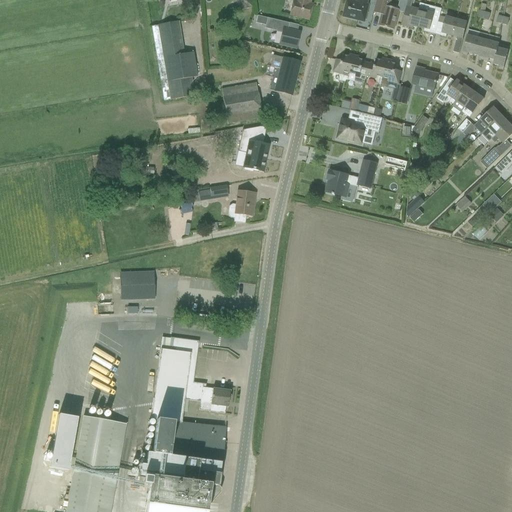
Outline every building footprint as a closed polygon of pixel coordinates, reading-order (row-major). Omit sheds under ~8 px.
[(251,7),(249,0),(237,0),(238,1),(243,0),(244,8),(251,7)] [(292,0),(288,15),(307,20),(311,5),(309,4),(310,0),(292,0)] [(364,23),(367,13),(368,6),(366,5),(366,0),(357,0),(357,3),(347,0),(342,17),(364,23)] [(384,0),(376,0),(376,4),(373,13),(381,15),(378,26),(394,31),(399,12),(404,14),(407,2),(407,0),(399,0),(398,7),(390,5),(391,2),(384,0)] [(407,0),(407,2),(404,14),(401,26),(412,29),(413,26),(418,28),(424,5),(419,4),(418,10),(411,8),(413,0),(411,0),(407,0)] [(424,5),(418,28),(424,29),(423,32),(434,35),(439,16),(441,9),(424,5)] [(257,16),(255,23),(265,26),(264,29),(281,33),(278,45),(295,49),(298,38),(295,38),(297,33),(297,32),(296,32),(287,30),(288,24),(257,16)] [(439,16),(434,35),(446,38),(446,35),(451,36),(456,20),(439,16)] [(456,20),(451,36),(457,38),(457,41),(456,40),(452,53),(459,54),(461,45),(467,23),(456,20)] [(178,23),(151,27),(163,101),(169,100),(169,99),(194,95),(191,78),(196,77),(192,53),(183,55),(178,23)] [(468,30),(464,45),(462,55),(467,56),(468,54),(473,55),(478,35),(479,33),(468,30)] [(478,35),(473,55),(479,57),(478,59),(483,61),(488,42),(489,37),(478,35)] [(488,42),(483,61),(488,62),(489,59),(494,61),(498,45),(488,42)] [(494,61),(493,65),(498,66),(498,69),(503,71),(508,52),(502,51),(504,46),(498,45),(494,61)] [(342,62),(336,60),(333,73),(342,75),(343,73),(349,74),(353,56),(349,55),(349,57),(343,56),(342,62)] [(270,67),(274,68),(276,68),(270,91),(291,96),(299,63),(272,56),(270,67)] [(353,56),(349,74),(347,81),(354,83),(355,84),(359,85),(361,84),(363,81),(364,81),(368,64),(363,63),(364,61),(358,60),(359,57),(353,56)] [(368,64),(364,81),(365,82),(365,80),(366,77),(375,79),(376,77),(381,78),(386,60),(382,59),(381,61),(376,60),(374,65),(368,64)] [(386,60),(381,78),(382,78),(380,86),(386,88),(387,83),(398,85),(401,72),(395,71),(396,65),(391,64),(391,61),(386,60)] [(416,67),(413,77),(411,85),(434,91),(438,75),(424,72),(425,70),(416,67)] [(444,88),(438,96),(436,99),(443,103),(449,102),(451,99),(455,102),(465,87),(456,81),(449,92),(444,88)] [(255,83),(222,89),(221,89),(227,124),(261,119),(255,83)] [(400,87),(398,93),(396,103),(406,106),(410,90),(400,87)] [(465,87),(455,102),(452,107),(461,113),(474,93),(465,87)] [(474,93),(461,113),(469,119),(473,114),(484,100),(474,93)] [(348,110),(351,101),(345,99),(343,109),(348,110)] [(358,106),(360,101),(351,99),(348,111),(350,111),(357,113),(358,106)] [(369,109),(358,106),(357,113),(367,116),(369,109)] [(488,128),(501,116),(493,108),(486,115),(474,126),(471,124),(462,134),(466,138),(475,129),(481,135),(488,128)] [(373,116),(380,117),(382,111),(375,109),(373,116)] [(357,113),(350,111),(350,113),(348,121),(346,121),(344,120),(343,125),(342,125),(342,126),(341,126),(340,126),(337,139),(360,145),(363,136),(371,138),(373,133),(375,133),(378,134),(379,129),(380,129),(382,119),(367,116),(357,113)] [(491,140),(508,124),(501,116),(488,128),(481,135),(488,143),(491,140)] [(420,120),(414,128),(420,132),(426,124),(420,120)] [(466,120),(457,130),(462,134),(471,124),(466,120)] [(511,127),(508,124),(491,140),(494,143),(499,139),(503,144),(506,141),(511,135),(511,127)] [(242,131),(237,152),(246,154),(243,168),(262,172),(268,146),(262,145),(265,131),(262,127),(242,131)] [(431,137),(425,145),(422,150),(427,153),(430,149),(436,141),(431,137)] [(495,149),(480,163),(487,170),(501,156),(495,149)] [(511,151),(506,157),(495,168),(501,174),(511,166),(510,165),(511,163),(511,151)] [(332,195),(334,196),(334,195),(347,198),(350,186),(357,188),(357,186),(369,189),(375,165),(363,161),(359,179),(329,171),(327,180),(329,181),(326,193),(332,195)] [(408,170),(415,175),(418,170),(411,165),(408,170)] [(142,166),(142,176),(156,176),(156,168),(142,166)] [(228,198),(226,185),(197,190),(199,201),(208,200),(208,201),(228,198)] [(413,200),(426,189),(422,185),(410,196),(413,200)] [(233,223),(244,224),(245,216),(250,217),(252,201),(254,201),(255,193),(236,191),(234,205),(231,204),(228,207),(227,215),(230,218),(233,219),(233,223)] [(462,212),(471,204),(464,197),(456,205),(462,212)] [(407,208),(406,216),(408,217),(423,203),(418,198),(407,208)] [(490,198),(482,205),(484,207),(490,213),(497,206),(491,200),(490,198)] [(496,223),(503,216),(496,209),(489,216),(496,223)] [(409,218),(413,223),(422,214),(418,210),(409,218)] [(216,223),(204,225),(205,233),(217,230),(216,223)] [(466,235),(471,239),(478,231),(473,226),(466,235)] [(154,300),(153,272),(119,273),(120,300),(154,300)] [(160,349),(151,418),(157,419),(180,423),(183,399),(200,402),(199,411),(224,414),(225,407),(227,407),(229,391),(205,388),(206,384),(192,383),(198,344),(198,342),(172,338),(170,350),(160,349)] [(93,393),(93,378),(107,379),(108,372),(86,371),(85,393),(93,393)] [(58,415),(48,468),(67,471),(76,419),(58,415)] [(109,511),(125,424),(82,416),(65,511),(109,511)] [(149,477),(144,511),(204,511),(206,501),(212,502),(218,495),(223,445),(224,440),(225,428),(180,423),(157,419),(152,454),(146,453),(144,466),(147,466),(146,477),(149,477)]
